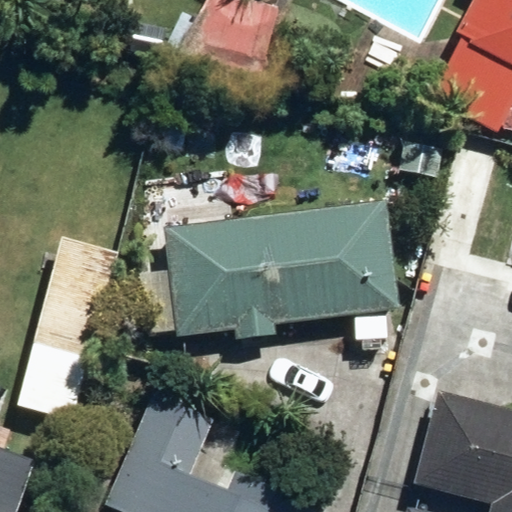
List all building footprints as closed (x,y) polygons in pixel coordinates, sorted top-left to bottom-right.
[(212,0),(187,54),(265,73),(281,6),(254,0),(212,0)] [(439,99),(505,133),(511,134),(511,0),(486,0),(467,36),(471,38),(439,99)] [(95,45),(164,58),(169,25),(102,12),(95,45)] [(453,267),(511,281),(511,164),(478,156),(453,267)] [(238,330),(239,340),(279,336),(277,326),(403,310),(390,201),(167,226),(181,338),(238,330)] [(115,258),(58,244),(16,412),(73,426),(115,258)] [(409,511),(511,511),(511,409),(441,391),(417,484),(495,503),(493,511),(434,511),(411,506),(409,511)] [(313,511),(316,506),(232,472),(224,491),(188,477),(213,417),(152,392),(105,507),(119,511),(313,511)] [(0,511),(18,511),(37,459),(0,446),(0,511)]
